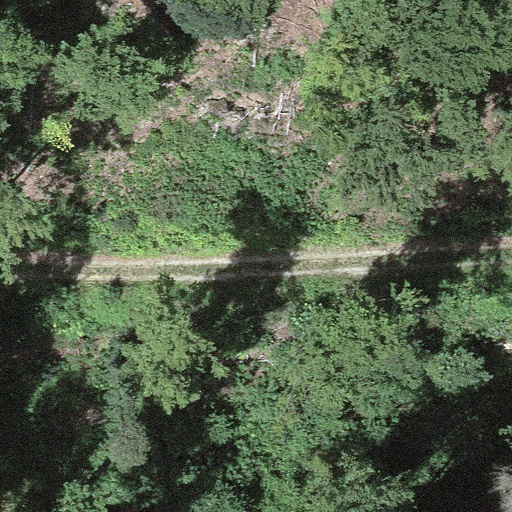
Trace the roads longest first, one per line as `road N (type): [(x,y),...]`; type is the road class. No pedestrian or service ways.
road 1 (track): [(511,452),(279,442),(0,480)]
road 2 (track): [(0,279),(294,288),(511,272)]
